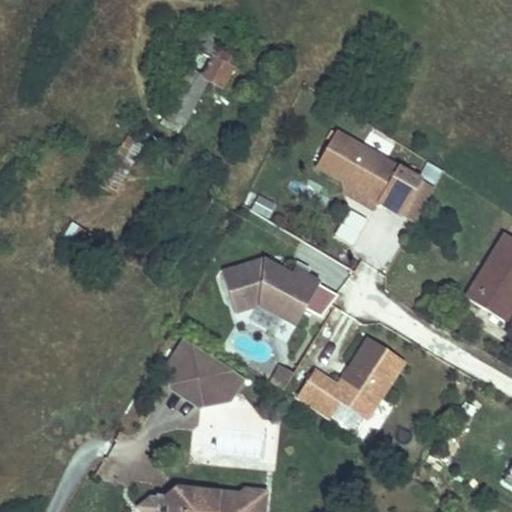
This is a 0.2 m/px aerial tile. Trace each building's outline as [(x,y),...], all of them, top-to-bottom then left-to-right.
[(197,44),(211,53),(217,41),(213,39),(219,24),(204,15),(191,40),(197,44)] [(241,55),(217,41),(211,53),(234,67),(241,55)] [(211,53),(197,44),(156,112),(177,125),(206,74),(201,70),(211,53)] [(234,67),(211,53),(201,70),(206,74),(225,84),(234,67)] [(412,174),(327,125),(306,160),(333,175),(342,173),(344,182),(369,196),(392,209),(412,174)] [(118,142),(98,178),(113,186),(129,158),(123,155),(128,147),(118,142)] [(123,155),(129,158),(133,150),(128,147),(123,155)] [(369,196),(344,182),(342,173),(333,175),(336,187),(364,203),(369,196)] [(405,217),(425,181),(412,174),(392,209),(405,217)] [(106,199),(113,186),(98,178),(95,176),(91,182),(87,179),(81,189),(91,194),(92,192),(106,199)] [(258,198),(250,213),(268,222),(275,206),(258,198)] [(59,243),(67,230),(60,226),(52,239),(59,243)] [(83,239),(67,230),(59,243),(76,253),(83,239)] [(511,233),(506,230),(467,297),(508,322),(511,315),(511,233)] [(83,239),(76,253),(83,257),(90,243),(83,239)] [(287,322),(310,278),(296,271),(284,264),(281,270),(253,256),(212,270),(226,311),(250,303),(287,322)] [(296,271),(299,265),(287,259),(284,264),(296,271)] [(437,322),(446,305),(432,297),(423,314),(437,322)] [(366,417),(402,357),(365,335),(336,383),(312,369),(295,397),(329,418),(339,401),(366,417)] [(175,342),(157,372),(167,386),(193,402),(203,385),(222,397),(234,378),(175,342)] [(267,382),(271,384),(279,389),(289,372),(277,365),(267,382)] [(193,402),(222,397),(203,385),(193,402)] [(162,511),(260,511),(262,484),(238,482),(236,490),(170,486),(161,492),(161,495),(160,505),(165,507),(162,511)] [(142,511),(162,511),(165,507),(160,505),(161,495),(161,492),(151,493),(132,502),(142,511)]
